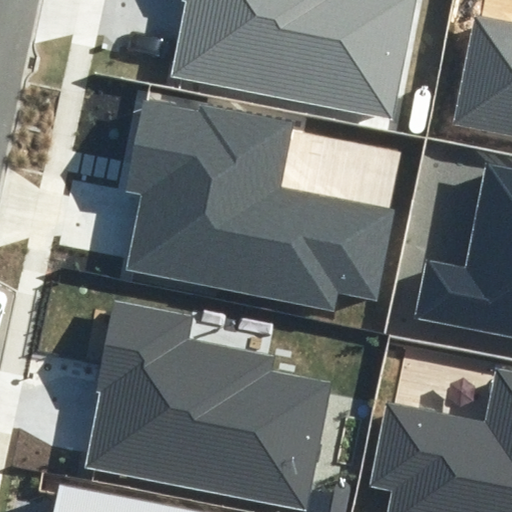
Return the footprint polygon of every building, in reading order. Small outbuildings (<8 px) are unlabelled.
[(390,117),(412,0),(181,0),(187,1),(172,75),(390,117)] [(511,23),(476,16),(454,124),(511,135),(511,23)] [(125,270),(334,311),(338,290),(376,298),(393,211),(278,189),(291,124),(199,106),(198,110),(142,99),(124,192),(140,195),(125,270)] [(511,167),(486,163),(465,268),(427,261),(416,318),(511,337),(511,167)] [(306,510),(331,382),(279,372),(282,356),(190,338),(195,316),(115,300),(97,392),(100,393),(86,467),(306,510)] [(511,511),(511,371),(495,368),(485,422),(387,403),(371,485),(393,489),(388,511),(511,511)] [(191,511),(60,487),(55,511),(191,511)]
